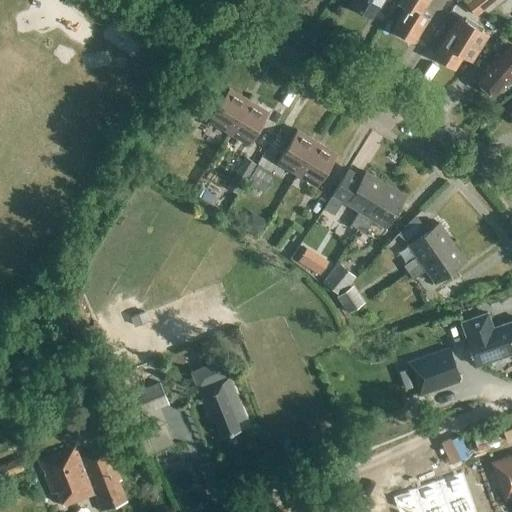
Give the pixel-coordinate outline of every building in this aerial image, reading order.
[(371,18),(378,6),(381,7),(385,0),(353,0),(350,6),(371,18)] [(398,0),(397,3),(405,8),(392,31),(413,44),(427,20),(421,16),(428,0),(398,0)] [(468,0),(463,4),(474,17),(495,0),(468,0)] [(450,31),(434,56),(454,69),(462,57),(472,63),(489,37),(479,30),(479,29),(461,17),(451,32),(450,31)] [(487,71),(477,83),(492,96),(504,83),(506,85),(511,77),(511,31),(508,35),(506,33),(491,47),(498,55),(485,70),(487,71)] [(249,101),(228,89),(209,122),(229,134),(249,101)] [(269,113),(249,101),(229,134),(249,146),(269,113)] [(173,145),(175,146),(185,152),(199,130),(187,123),(173,145)] [(317,142),(297,130),(277,163),(297,175),(317,142)] [(317,142),(297,175),(317,187),(337,155),(317,142)] [(224,187),(236,195),(255,166),(243,158),(224,187)] [(272,175),(256,165),(246,181),(262,191),(272,175)] [(365,172),(361,178),(347,169),(323,210),(333,215),(340,203),(357,213),(350,225),(357,229),(385,184),(365,172)] [(405,197),(385,184),(357,229),(364,234),(373,220),(386,228),(405,197)] [(438,223),(426,231),(413,216),(385,247),(390,256),(408,244),(417,257),(404,266),(408,272),(452,242),(438,223)] [(452,242),(408,272),(413,279),(426,270),(435,283),(465,262),(452,242)] [(308,268),(322,277),(331,265),(317,255),(308,268)] [(323,282),(324,283),(339,295),(354,277),(338,264),(323,282)] [(432,291),(440,305),(465,291),(457,277),(432,291)] [(335,298),(346,314),(363,303),(352,287),(335,298)] [(133,326),(149,320),(145,311),(130,317),(133,326)] [(511,353),(511,321),(492,328),(487,312),(460,322),(476,366),(511,353)] [(448,349),(408,363),(419,395),(459,381),(448,349)] [(244,416),(228,377),(198,389),(210,420),(215,419),(222,436),(238,430),(234,420),(244,416)] [(127,395),(136,417),(166,405),(157,383),(127,395)] [(79,456),(75,446),(38,461),(42,471),(44,470),(46,474),(44,474),(52,493),(57,491),(63,506),(94,493),(101,510),(124,500),(116,480),(120,479),(106,445),(79,456)] [(511,456),(491,464),(503,497),(511,493),(511,456)] [(0,480),(23,470),(18,458),(0,465),(0,480)] [(451,511),(477,511),(465,474),(441,483),(451,511)] [(418,491),(425,511),(451,511),(441,483),(418,491)] [(425,511),(418,491),(395,499),(399,511),(425,511)]
